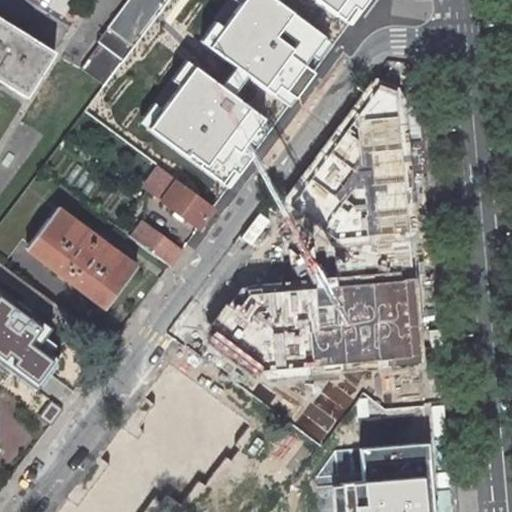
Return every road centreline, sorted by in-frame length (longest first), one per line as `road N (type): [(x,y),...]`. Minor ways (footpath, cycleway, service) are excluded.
road 1 (residential): [(27,511),(364,52),(397,37),(447,34)]
road 2 (primary): [(447,34),(491,511)]
road 3 (primary): [(511,325),(478,0)]
road 4 (residential): [(105,0),(74,43),(5,0)]
